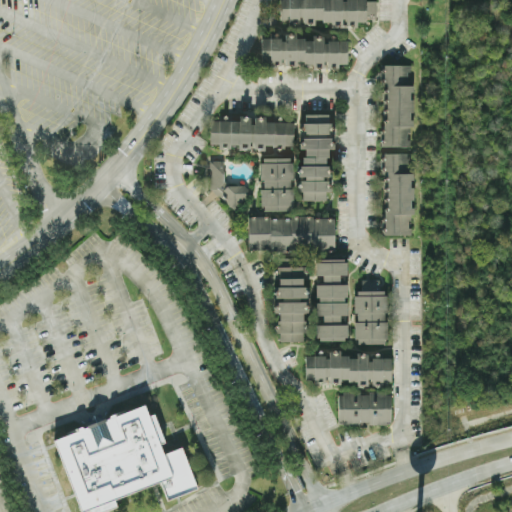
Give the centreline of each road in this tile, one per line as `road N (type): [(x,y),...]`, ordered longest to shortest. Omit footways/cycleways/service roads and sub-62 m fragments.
road 1 (secondary): [(511,437),(308,511)]
road 2 (secondary): [(381,511),(511,464)]
